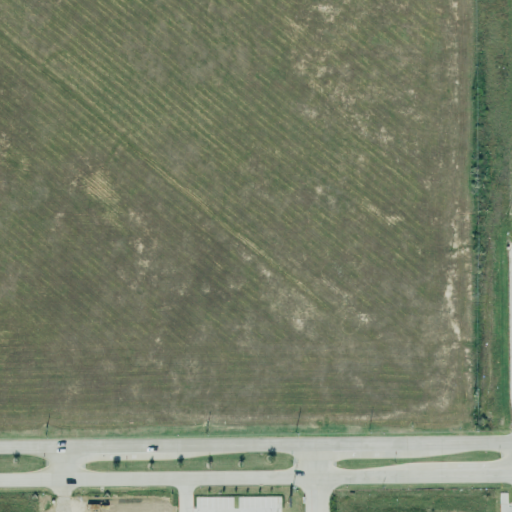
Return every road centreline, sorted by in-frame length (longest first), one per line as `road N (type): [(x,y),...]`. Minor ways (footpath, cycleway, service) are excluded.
road 1 (secondary): [(0,480),(434,473)]
road 2 (secondary): [(306,444),(151,446)]
